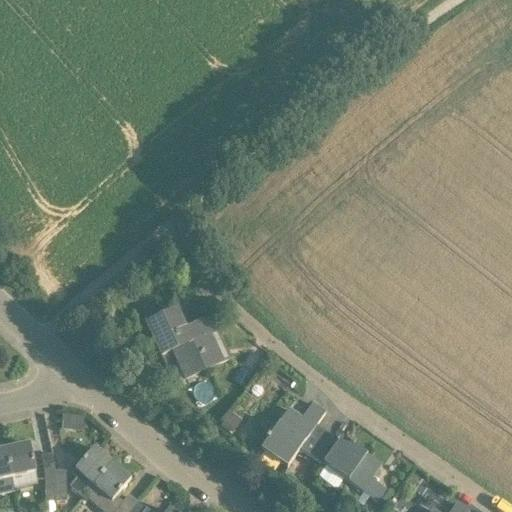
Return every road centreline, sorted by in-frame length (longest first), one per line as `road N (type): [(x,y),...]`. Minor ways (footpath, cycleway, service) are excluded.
road 1 (residential): [(163,231),(242,315),(377,427),(499,511)]
road 2 (unclassified): [(163,231),(463,0)]
road 3 (residential): [(242,511),(82,377)]
road 4 (residential): [(40,343),(163,231)]
